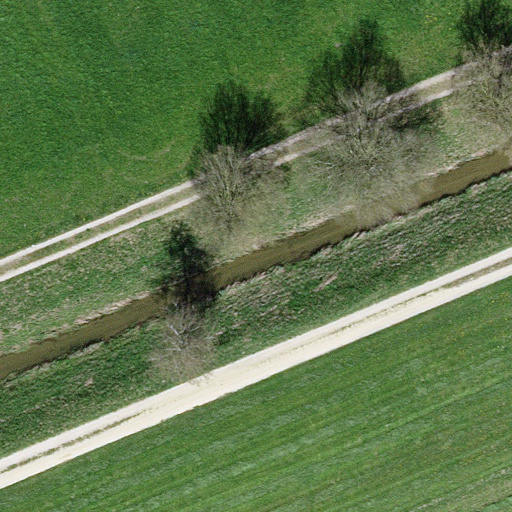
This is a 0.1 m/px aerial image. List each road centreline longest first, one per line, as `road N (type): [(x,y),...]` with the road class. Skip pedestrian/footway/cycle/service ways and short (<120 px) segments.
road 1 (track): [(511,266),(0,479)]
road 2 (track): [(0,260),(511,49)]
